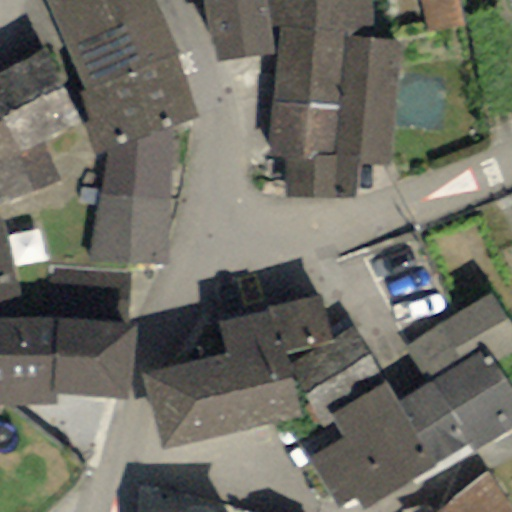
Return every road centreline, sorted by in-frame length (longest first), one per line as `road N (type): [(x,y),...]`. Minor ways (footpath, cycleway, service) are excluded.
road 1 (residential): [(511,162),(335,230),(216,243)]
road 2 (residential): [(216,243),(140,373),(112,488)]
road 3 (residential): [(168,0),(218,125),(216,243)]
